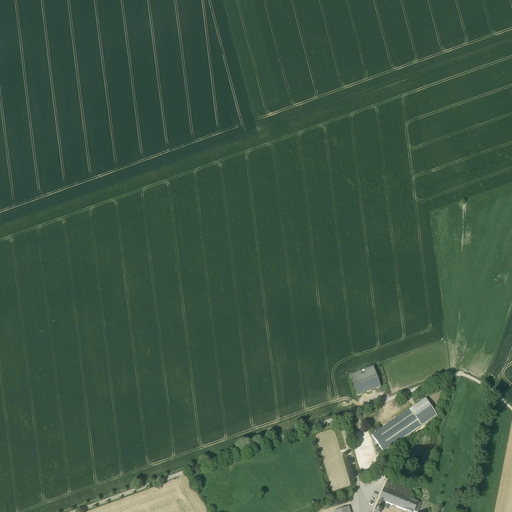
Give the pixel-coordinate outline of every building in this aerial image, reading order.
[(381,372),(352,382),(357,399),(386,389),(381,372)] [(425,399),(409,410),(420,427),(437,415),(425,399)] [(376,433),(372,436),(383,452),(420,427),(409,410),(381,429),(376,433)] [(411,490),(387,481),(384,488),(412,499),(412,497),(409,496),(411,490)] [(379,511),(381,510),(381,509),(384,501),(406,510),(406,509),(415,511),(418,511),(422,504),(412,499),(384,488),(374,511),(379,511)]
